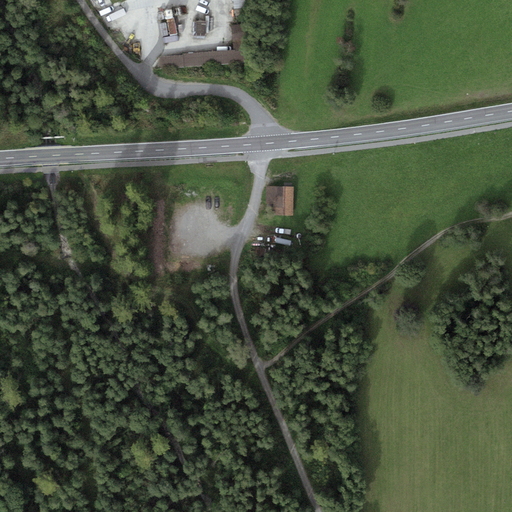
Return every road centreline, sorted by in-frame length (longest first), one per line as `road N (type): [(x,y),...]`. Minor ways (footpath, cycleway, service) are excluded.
road 1 (primary): [(0,158),(327,137),(511,110)]
road 2 (track): [(265,155),(235,247),(241,324),(318,511)]
road 3 (track): [(251,346),(303,327),(466,224),(511,215)]
